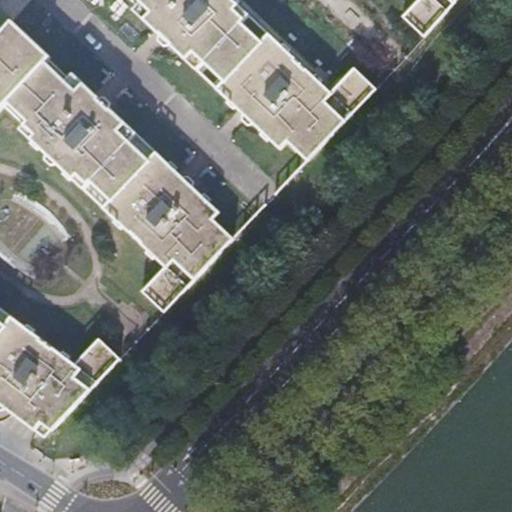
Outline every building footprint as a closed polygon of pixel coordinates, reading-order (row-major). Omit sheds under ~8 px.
[(5,0),(3,2),(18,16),(31,0),(5,0)] [(416,0),(401,18),(423,39),(458,0),(125,0),(135,9),(130,13),(226,103),(224,105),(231,111),(233,109),(261,135),(259,137),(265,143),(267,140),(279,151),(285,144),(307,163),(375,91),(353,70),(330,96),(319,85),(321,83),(314,77),(312,79),(286,55),(288,53),(282,47),(279,49),(235,8),(237,6),(230,0),(229,0),(228,1),(226,0),(416,0)] [(31,147),(38,153),(40,151),(67,175),(65,177),(72,184),(74,182),(118,223),(116,225),(123,232),(125,229),(150,253),(148,255),(155,262),(158,260),(168,270),(144,295),(165,315),(234,242),(213,222),(219,215),(208,204),(210,202),(203,196),(201,198),(174,172),(176,170),(169,164),(167,166),(72,77),(67,82),(46,63),(48,61),(10,24),(0,34),(0,115),(6,110),(26,129),(22,133),(33,144),(31,147)] [(45,428),(53,434),(54,434),(121,362),(100,342),(74,369),(67,364),(69,361),(62,356),(60,359),(32,338),(34,335),(26,330),(24,332),(0,313),(0,407),(39,436),(45,428)] [(46,442),(53,434),(45,428),(39,436),(46,442)]
